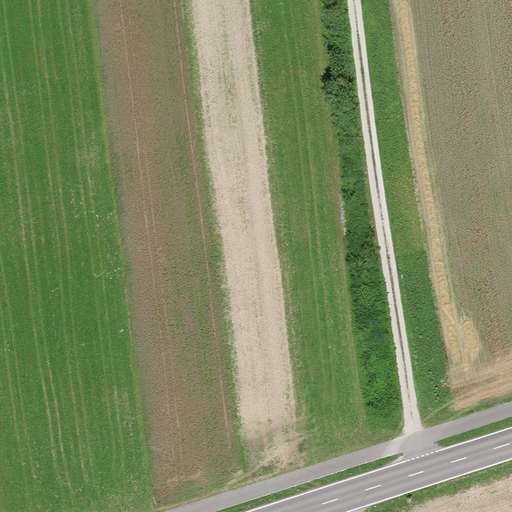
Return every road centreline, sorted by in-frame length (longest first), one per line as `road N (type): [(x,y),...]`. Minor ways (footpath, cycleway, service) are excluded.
road 1 (track): [(415,473),(354,0)]
road 2 (track): [(193,511),(511,410)]
road 3 (primary): [(297,511),(511,443)]
